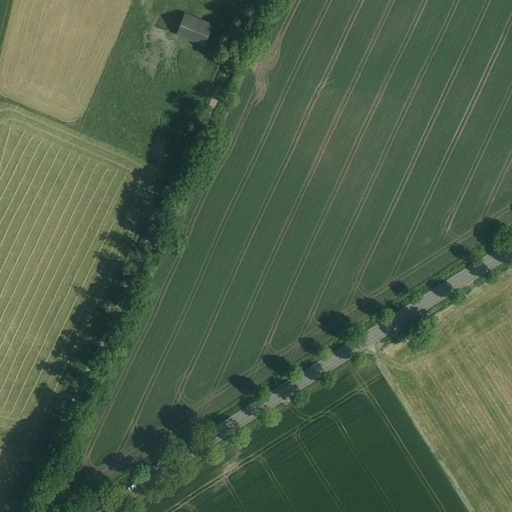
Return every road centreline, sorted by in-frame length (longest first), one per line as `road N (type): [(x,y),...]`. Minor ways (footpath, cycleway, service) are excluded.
road 1 (track): [(21,511),(261,0)]
road 2 (primary): [(511,248),(103,511)]
